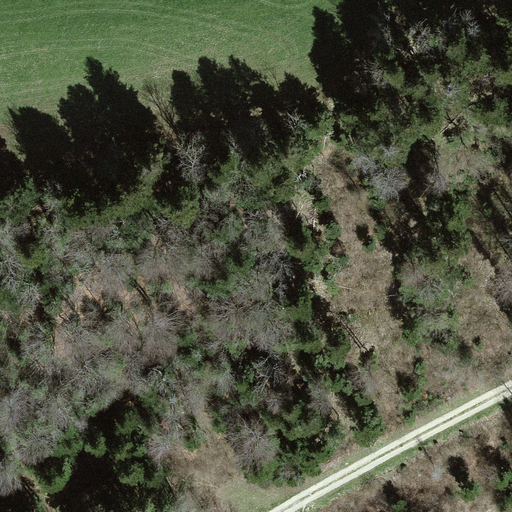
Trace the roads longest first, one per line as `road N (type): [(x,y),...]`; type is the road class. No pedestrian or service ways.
road 1 (track): [(511,385),(271,511)]
road 2 (track): [(247,511),(197,480),(0,464)]
